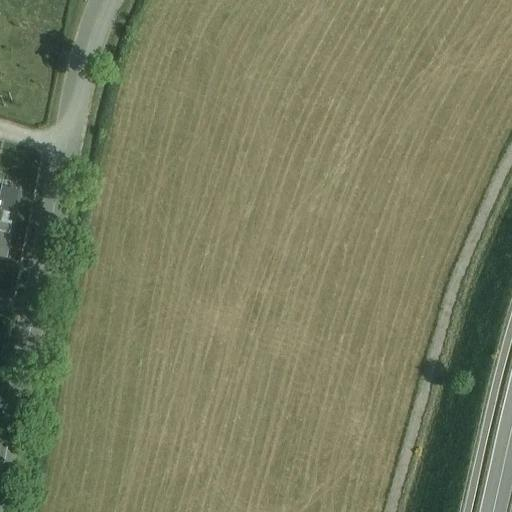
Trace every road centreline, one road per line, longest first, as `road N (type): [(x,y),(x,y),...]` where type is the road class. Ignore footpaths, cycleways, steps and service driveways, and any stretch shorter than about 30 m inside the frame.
road 1 (unclassified): [(66,145),(0,481)]
road 2 (unclassified): [(106,0),(66,145)]
